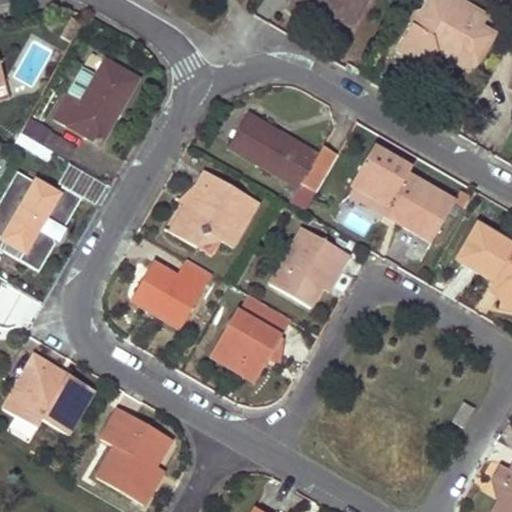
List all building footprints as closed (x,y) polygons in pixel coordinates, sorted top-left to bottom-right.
[(290,0),(293,8),(310,4),(321,2),(358,21),(367,5),(365,0),(290,0)] [(482,28),(488,18),(456,0),(426,0),(427,5),(423,12),(416,15),(410,25),(411,26),(397,51),(428,69),(439,51),(452,45),(478,61),(493,35),(482,28)] [(321,2),(310,4),(353,29),(358,21),(321,2)] [(70,41),(80,21),(70,16),(59,36),(70,41)] [(478,61),(452,45),(439,51),(472,72),(478,61)] [(66,96),(53,120),(97,146),(118,110),(121,112),(139,80),(104,60),(79,103),(66,96)] [(278,133),(247,115),(227,148),(299,190),(302,186),(316,194),(338,156),(323,147),(318,156),(287,138),(283,145),(274,140),(278,133)] [(42,127),(32,121),(24,135),(34,140),(42,127)] [(51,132),(42,127),(34,140),(43,145),(51,132)] [(287,138),(278,133),(274,140),(283,145),(287,138)] [(49,161),(53,154),(39,146),(18,134),(15,141),(49,161)] [(353,188),(387,208),(383,215),(431,244),(454,204),(407,177),(411,171),(373,149),(351,187),(353,188)] [(186,205),(169,234),(196,249),(205,234),(221,243),(232,249),(258,204),(204,173),(195,188),(201,191),(191,208),(186,205)] [(37,185),(17,174),(0,203),(0,239),(4,242),(8,235),(28,247),(24,254),(19,262),(38,273),(55,245),(53,237),(57,230),(65,227),(81,200),(62,188),(57,197),(53,204),(33,192),(37,185)] [(57,197),(37,185),(33,192),(53,204),(57,197)] [(316,194),(302,186),(299,190),(291,205),(305,213),(316,194)] [(201,191),(195,188),(186,205),(191,208),(201,191)] [(387,208),(353,188),(349,195),(383,215),(387,208)] [(511,246),(477,226),(456,261),(492,282),(494,278),(505,284),(501,303),(500,309),(511,312),(511,246)] [(55,245),(65,227),(57,230),(53,237),(55,245)] [(349,257),(301,229),(269,285),(310,310),(322,289),(326,282),(332,285),(349,257)] [(205,234),(196,249),(221,243),(205,234)] [(28,247),(8,235),(4,242),(24,254),(28,247)] [(154,264),(135,296),(167,315),(163,322),(179,331),(211,275),(187,261),(178,278),(154,264)] [(505,284),(494,278),(492,282),(489,286),(501,303),(505,284)] [(332,285),(326,282),(322,289),(328,293),(332,285)] [(167,315),(135,296),(131,303),(163,322),(167,315)] [(291,322),(248,296),(238,314),(281,339),(291,322)] [(238,314),(235,312),(214,350),(242,367),(238,374),(255,384),(281,339),(238,314)] [(214,350),(209,358),(238,374),(242,367),(214,350)] [(48,365),(33,356),(17,384),(23,387),(8,413),(36,429),(41,421),(67,436),(94,391),(67,375),(63,382),(44,371),(48,365)] [(67,375),(48,365),(44,371),(63,382),(67,375)] [(23,387),(17,384),(2,410),(8,413),(23,387)] [(463,404),(452,422),(463,428),(474,410),(463,404)] [(162,436),(118,410),(100,440),(114,448),(96,478),(143,506),(159,479),(151,474),(154,468),(163,453),(155,448),(162,436)] [(170,441),(162,436),(155,448),(163,453),(170,441)] [(511,511),(511,472),(502,466),(493,481),(506,488),(492,511),(511,511)] [(162,472),(154,468),(151,474),(159,479),(162,472)]
